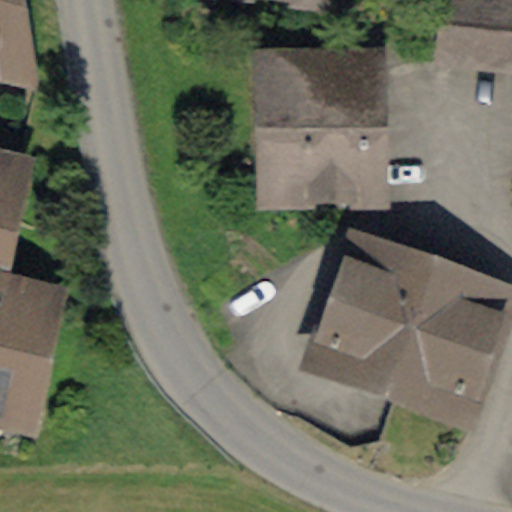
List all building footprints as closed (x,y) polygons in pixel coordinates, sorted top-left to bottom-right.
[(0,0),(0,71),(21,76),(8,0),(0,0)] [(511,3),(482,0),(447,0),(442,56),(511,64),(511,3)] [(369,202),(366,74),(276,76),(279,186),(333,185),(334,203),(369,202)] [(0,416),(23,422),(48,305),(0,294),(0,245),(15,176),(0,172),(0,416)] [(495,310),(362,262),(328,359),(460,405),(495,310)]
